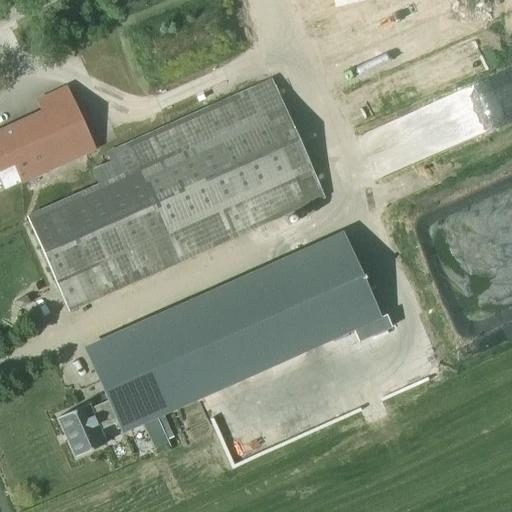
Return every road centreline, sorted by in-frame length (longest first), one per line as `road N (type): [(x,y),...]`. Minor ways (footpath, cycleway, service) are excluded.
road 1 (unknown): [(0,348),(350,171)]
road 2 (unknown): [(279,0),(350,171)]
